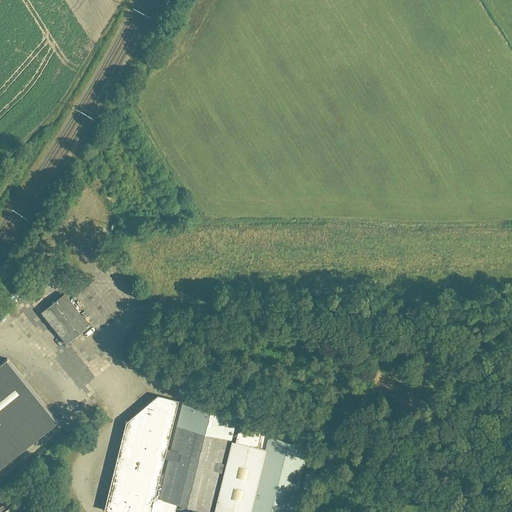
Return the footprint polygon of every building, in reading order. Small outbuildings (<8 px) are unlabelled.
[(56,232),(64,220),(58,216),(50,228),(56,232)] [(67,344),(90,326),(65,295),(42,313),(67,344)] [(0,468),(58,422),(7,359),(0,364),(0,468)] [(37,387),(41,394),(46,391),(41,384),(37,387)] [(292,511),(309,445),(297,442),(299,434),(271,427),(272,424),(242,417),(236,442),(233,441),(239,416),(183,402),(170,451),(167,450),(179,401),(158,396),(126,423),(104,511),(107,511),(174,511),(176,504),(207,511),(215,511),(217,505),(244,511),(292,511)] [(5,499),(0,502),(0,510),(1,511),(10,505),(5,499)]
